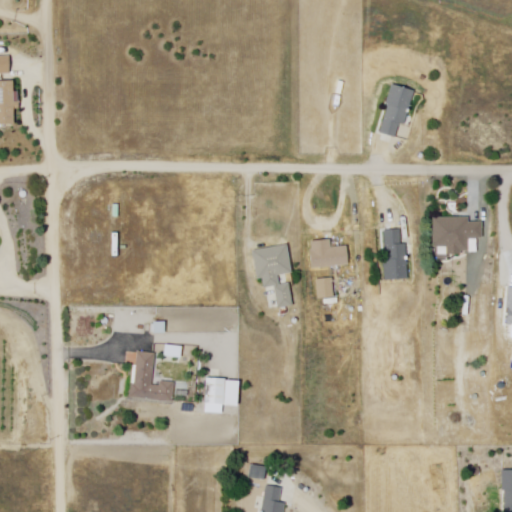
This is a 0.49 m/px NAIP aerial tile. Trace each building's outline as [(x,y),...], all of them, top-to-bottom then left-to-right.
[(0,73),(0,55),(10,55),(10,73),(0,73)] [(392,79),(417,88),(405,122),(401,121),(396,139),(379,133),(389,104),(385,102),(392,79)] [(0,125),(0,82),(14,82),(15,125),(0,125)] [(467,220),(467,214),(434,214),(434,246),(447,246),(447,254),(463,254),(463,250),(470,250),(470,239),(484,239),(484,220),(467,220)] [(400,227),(402,244),(409,244),(411,280),(383,282),(380,229),(400,227)] [(330,237),(330,247),(349,246),(350,266),(313,269),(311,238),(330,237)] [(287,240),(293,270),(279,273),(280,282),(290,280),(295,307),(279,310),(273,284),(266,286),(264,276),(256,277),(250,248),(287,240)] [(335,277),(335,298),(316,298),(316,277),(335,277)] [(175,382),(171,403),(129,396),(138,350),(157,354),(151,385),(159,387),(160,380),(175,382)] [(205,375),(233,379),(231,392),(224,391),(222,407),(201,405),(205,375)] [(250,463),(248,475),(265,478),(267,466),(250,463)] [(503,469),(511,468),(511,511),(507,511),(507,492),(503,492),(503,469)] [(270,485),(262,511),(284,511),(288,502),(282,500),(285,489),(270,485)]
